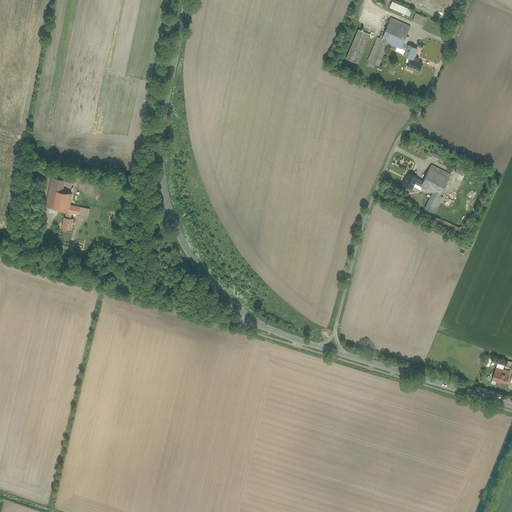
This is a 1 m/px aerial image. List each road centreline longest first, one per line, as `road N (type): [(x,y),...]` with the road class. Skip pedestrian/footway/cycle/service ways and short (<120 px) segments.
road 1 (tertiary): [(250,320),(217,293),(177,236),(160,167),(162,113),(185,0)]
road 2 (tertiary): [(250,320),(511,406)]
road 3 (unclassified): [(0,247),(250,320)]
